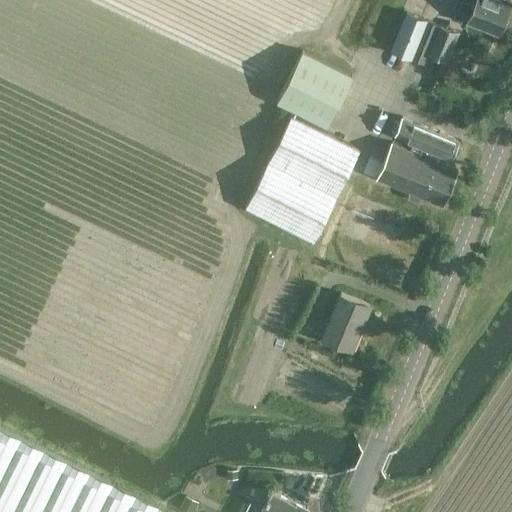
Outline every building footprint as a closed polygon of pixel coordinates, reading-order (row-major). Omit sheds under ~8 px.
[(507,0),(474,0),(473,4),(463,0),(461,0),(457,10),(469,15),(467,18),(499,31),(510,1),(507,0)] [(406,12),(391,50),(422,61),(411,89),(429,96),(443,59),(447,61),(458,32),(406,12)] [(352,74),(302,49),(276,100),(326,125),(352,74)] [(290,115),(244,206),(313,241),(360,149),(290,115)] [(451,159),(457,145),(459,140),(401,116),(393,135),(451,159)] [(421,195),(442,204),(457,169),(390,141),(376,177),(408,190),(408,197),(416,200),(421,195)] [(340,291),(321,336),(351,348),(370,304),(340,291)] [(0,511),(173,511),(0,426),(0,511)] [(304,511),(307,507),(271,489),(259,511),(304,511)] [(181,511),(191,511),(196,499),(185,495),(179,511),(181,511)]
